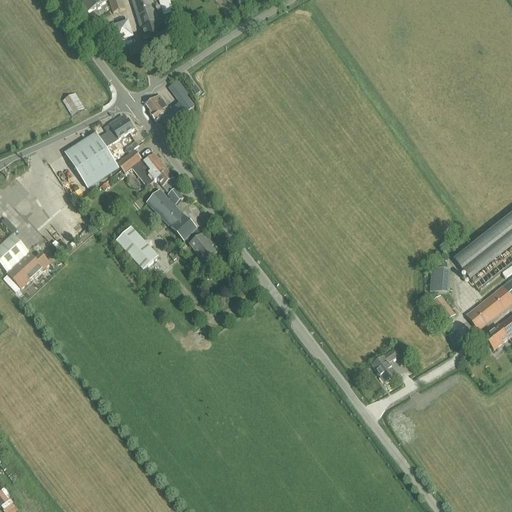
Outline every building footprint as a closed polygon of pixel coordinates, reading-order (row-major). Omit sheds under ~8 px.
[(106,5),(105,3),(103,0),(80,0),(88,15),(95,11),(98,12),(101,10),(100,8),(106,5)] [(103,0),(105,3),(109,1),(113,15),(126,11),(122,0),(103,0)] [(144,39),(148,53),(174,45),(169,31),(167,23),(160,25),(155,10),(152,0),(131,0),(136,16),(144,39)] [(159,0),(164,16),(174,13),(169,0),(159,0)] [(113,26),(119,43),(135,38),(130,21),(113,26)] [(185,115),(193,109),(185,98),(187,97),(178,84),(169,90),(180,106),(170,113),(159,98),(146,107),(152,115),(150,117),(155,124),(160,121),(171,135),(190,121),(185,115)] [(197,98),(200,95),(196,89),(192,91),(197,98)] [(64,103),(72,118),(84,111),(75,96),(64,103)] [(108,136),(99,142),(105,151),(134,133),(126,121),(124,122),(122,119),(109,127),(109,128),(104,131),(108,136)] [(119,172),(105,151),(99,142),(95,137),(65,156),(74,169),(89,192),(119,172)] [(130,155),(140,147),(136,143),(126,151),(130,155)] [(154,184),(157,182),(168,174),(155,157),(144,165),(134,153),(117,167),(125,177),(132,172),(147,190),(154,184)] [(177,185),(168,174),(157,182),(169,197),(168,198),(176,208),(184,201),(174,188),(177,185)] [(209,261),(216,256),(202,237),(201,238),(197,233),(197,232),(160,194),(147,206),(184,245),(186,242),(198,258),(196,259),(203,268),(211,263),(209,261)] [(479,293),(511,266),(511,215),(454,262),(479,293)] [(7,221),(2,225),(14,237),(18,233),(7,221)] [(117,244),(143,273),(159,259),(132,230),(117,244)] [(13,238),(0,250),(0,268),(8,276),(7,277),(8,278),(4,283),(17,296),(21,291),(22,292),(44,271),(45,272),(51,266),(42,257),(36,262),(13,238)] [(447,266),(443,261),(437,265),(437,270),(446,271),(447,266)] [(447,296),(448,272),(432,271),(431,294),(447,296)] [(478,333),(511,306),(511,282),(467,319),(478,333)] [(447,324),(455,318),(440,299),(432,305),(447,324)] [(494,353),(511,338),(511,319),(485,340),(494,353)] [(389,365),(399,358),(394,352),(385,359),(385,358),(372,368),(385,385),(397,376),(389,365)] [(4,473),(14,466),(11,461),(1,469),(4,473)] [(9,479),(17,473),(14,468),(5,475),(9,479)] [(22,478),(18,474),(10,480),(13,485),(22,478)] [(0,492),(0,503),(5,511),(20,511),(21,511),(6,489),(0,492)]
